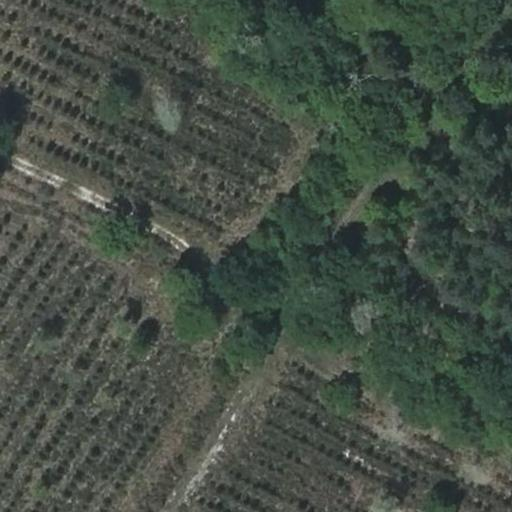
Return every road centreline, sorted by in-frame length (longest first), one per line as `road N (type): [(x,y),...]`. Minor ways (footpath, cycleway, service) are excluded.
road 1 (track): [(492,0),(166,511)]
road 2 (track): [(0,156),(301,299)]
road 3 (track): [(286,323),(511,451)]
